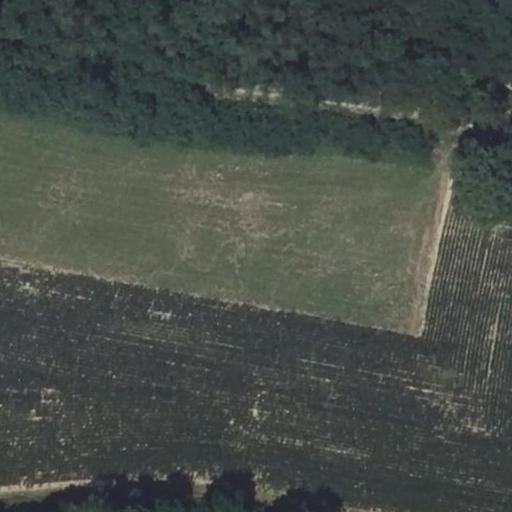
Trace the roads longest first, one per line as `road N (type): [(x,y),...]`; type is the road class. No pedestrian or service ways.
road 1 (track): [(511,131),(303,99),(0,28)]
road 2 (track): [(345,0),(511,84)]
